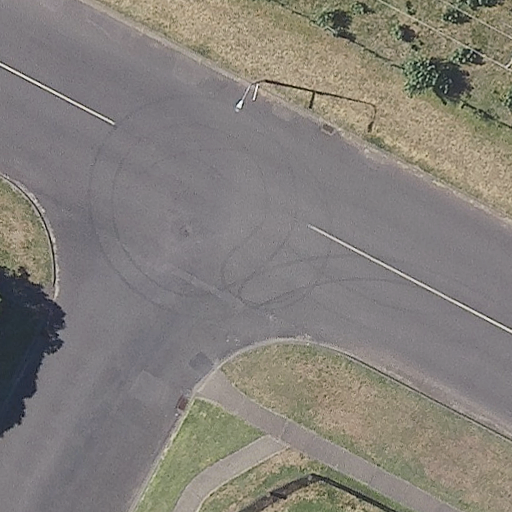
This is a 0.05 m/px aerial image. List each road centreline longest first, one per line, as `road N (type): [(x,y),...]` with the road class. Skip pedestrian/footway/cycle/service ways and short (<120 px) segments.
road 1 (residential): [(218,176),(42,511)]
road 2 (residential): [(511,331),(218,176)]
road 3 (residential): [(218,176),(0,65)]
